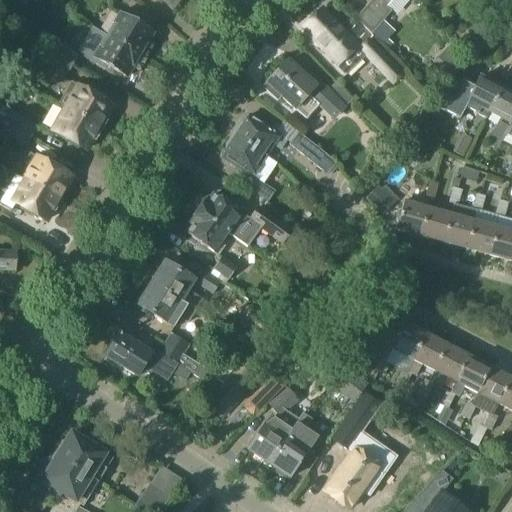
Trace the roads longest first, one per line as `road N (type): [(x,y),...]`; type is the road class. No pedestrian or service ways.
road 1 (residential): [(28,369),(220,36),(252,0)]
road 2 (residential): [(262,511),(91,399),(28,369)]
